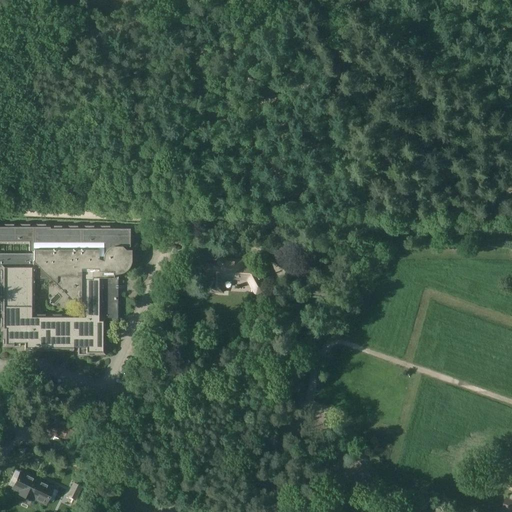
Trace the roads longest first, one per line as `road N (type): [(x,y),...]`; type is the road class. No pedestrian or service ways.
road 1 (track): [(511,226),(0,208)]
road 2 (residential): [(0,367),(40,364),(104,387),(179,214)]
road 3 (track): [(89,35),(362,0)]
